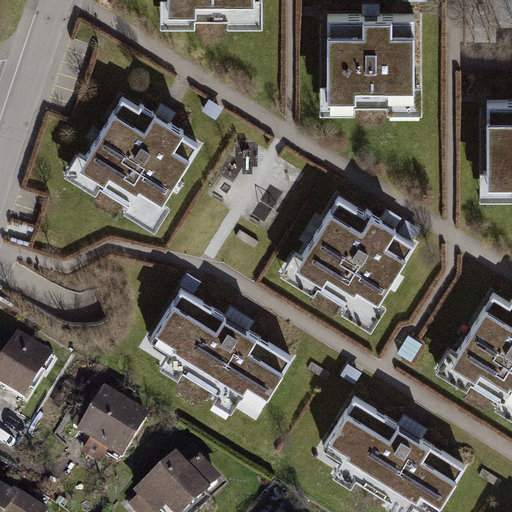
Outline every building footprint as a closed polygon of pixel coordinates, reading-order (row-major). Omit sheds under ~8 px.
[(261,0),(162,0),(162,31),(262,31),(261,0)] [(421,15),(321,16),(322,117),(421,117),(421,15)] [(121,94),(77,163),(153,211),(197,141),(121,94)] [(511,102),(481,102),(482,204),(511,203),(511,102)] [(335,195),(291,264),(367,312),(410,243),(335,195)] [(295,356),(181,287),(147,335),(261,407),(295,356)] [(511,303),(493,292),(450,361),(511,400),(511,303)] [(0,372),(0,390),(26,406),(52,362),(18,342),(0,372)] [(119,466),(147,420),(104,393),(75,438),(119,466)] [(439,511),(470,466),(356,397),(322,445),(428,511),(439,511)] [(192,443),(134,506),(140,511),(192,511),(227,475),(192,443)] [(36,511),(0,491),(0,511),(36,511)]
